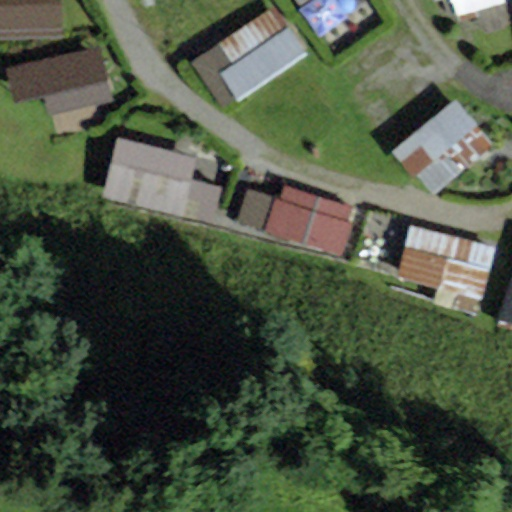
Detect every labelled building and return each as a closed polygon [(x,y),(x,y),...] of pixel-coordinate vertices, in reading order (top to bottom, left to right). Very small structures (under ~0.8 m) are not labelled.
[(0,0),(0,30),(64,29),(63,0),(0,0)] [(502,0),(450,0),(454,14),(502,0)] [(192,54),(224,104),(307,50),(276,1),(192,54)] [(10,59),(15,92),(49,88),(51,105),(113,96),(106,45),(10,59)] [(460,177),(444,143),(478,128),(465,100),(396,131),(424,193),(460,177)] [(216,221),(229,156),(117,134),(105,199),(216,221)] [(268,229),(347,252),(361,204),(282,181),(268,229)] [(242,223),(268,228),(275,189),(249,184),(242,223)] [(411,226),(400,274),(487,293),(498,245),(411,226)] [(511,281),(499,319),(511,323),(511,281)]
